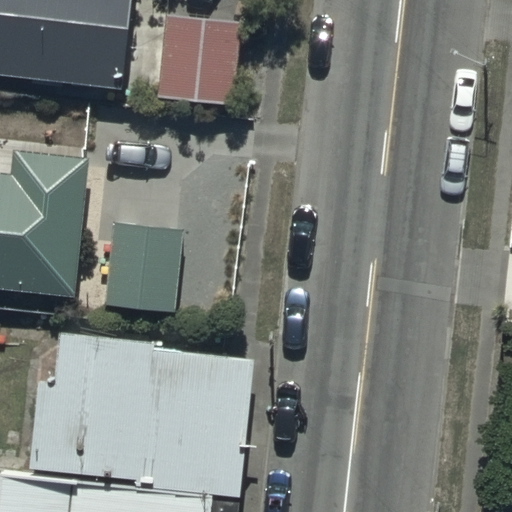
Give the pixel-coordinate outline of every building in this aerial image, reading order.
[(135,0),(0,0),(0,64),(128,77),(135,0)] [(242,13),(169,8),(164,85),(237,90),(242,13)] [(0,275),(80,283),(92,143),(21,136),(18,162),(0,160),(0,275)] [(184,215),(116,210),(110,298),(179,302),(184,215)] [(33,458),(218,479),(232,345),(65,328),(61,366),(42,364),(33,458)] [(214,511),(218,479),(33,458),(5,455),(0,501),(0,511),(214,511)]
